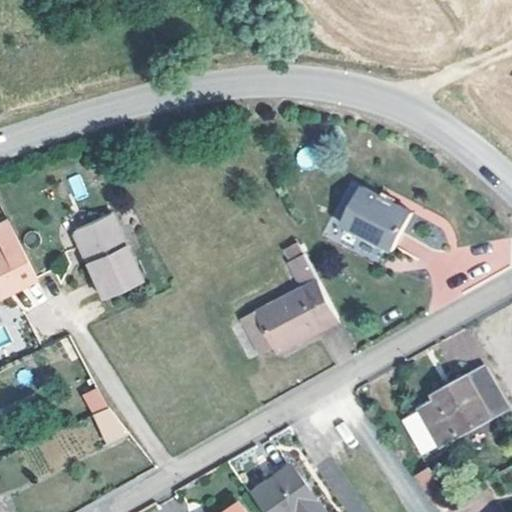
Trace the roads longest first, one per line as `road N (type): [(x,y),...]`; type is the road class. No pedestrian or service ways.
road 1 (secondary): [(511,185),(397,102),(283,81),(212,84),(136,101),(0,145)]
road 2 (residential): [(174,473),(511,281)]
road 3 (residential): [(174,473),(66,317)]
road 4 (track): [(397,102),(511,49)]
